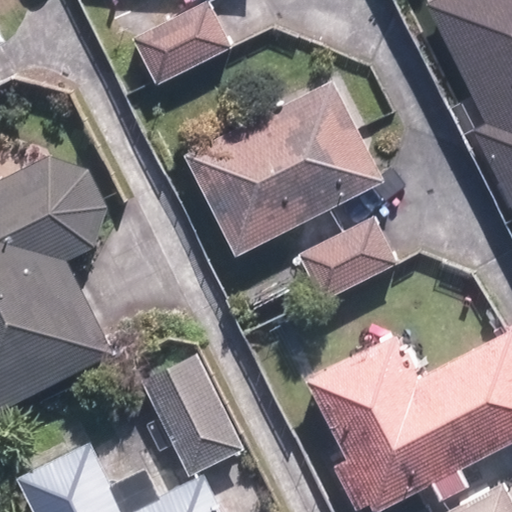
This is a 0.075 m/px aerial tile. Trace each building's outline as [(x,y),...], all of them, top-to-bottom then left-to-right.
[(240,46),(220,0),(208,0),(139,29),(161,79),(240,46)] [(511,0),(435,0),(428,4),(487,118),(474,124),(511,196),(511,0)] [(0,43),(15,36),(0,5),(0,43)] [(395,175),(343,73),(193,148),(244,250),(395,175)] [(0,409),(123,349),(77,257),(103,244),(116,203),(97,164),(56,151),(0,179),(0,409)] [(407,257),(382,211),(304,251),(329,297),(407,257)] [(383,510),(511,440),(511,326),(430,371),(406,328),(317,376),(359,453),(340,463),(365,508),(379,501),(383,510)] [(198,470),(254,444),(209,347),(152,373),(198,470)] [(100,436),(25,472),(45,511),(235,511),(214,469),(167,492),(152,461),(120,477),(100,436)] [(511,511),(511,477),(439,511),(511,511)]
